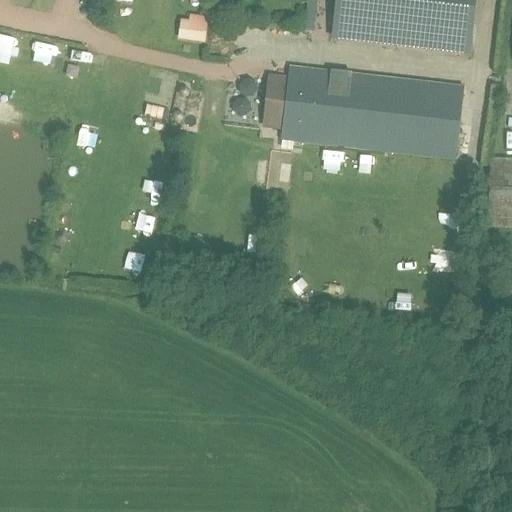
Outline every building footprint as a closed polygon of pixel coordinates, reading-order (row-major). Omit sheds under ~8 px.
[(307,0),(306,11),(315,12),(316,0),(307,0)] [(338,0),(334,37),(467,53),(473,0),(338,0)] [(181,22),(179,38),(203,42),(206,19),(190,17),(189,23),(181,22)] [(288,80),(272,78),(272,79),(267,126),(283,128),(282,142),(456,161),(458,144),(463,87),(290,66),(288,80)] [(494,125),(511,126),(511,114),(495,113),(494,125)] [(511,137),(496,137),(496,152),(511,152),(511,137)] [(511,161),(491,160),(487,228),(511,228),(511,161)] [(183,254),(201,266),(211,251),(192,239),(183,254)]
